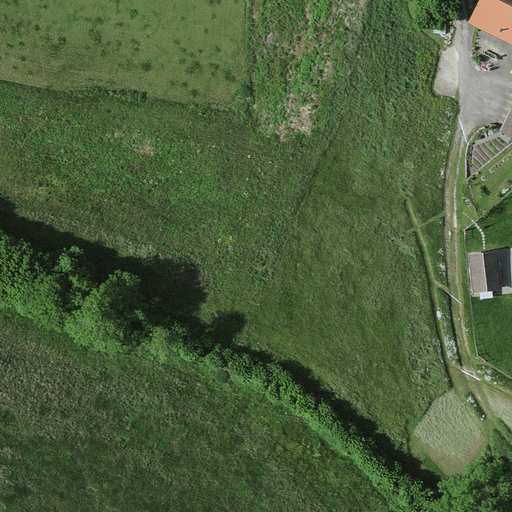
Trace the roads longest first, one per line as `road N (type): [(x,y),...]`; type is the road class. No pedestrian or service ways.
road 1 (track): [(511,442),(478,396),(460,338),(451,228),(463,165)]
road 2 (residential): [(461,0),(472,80),(463,165)]
